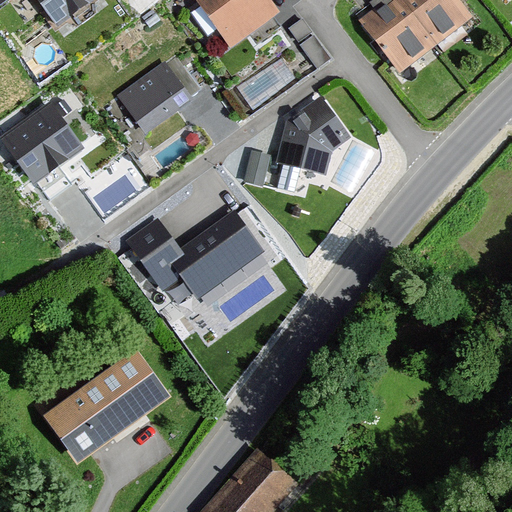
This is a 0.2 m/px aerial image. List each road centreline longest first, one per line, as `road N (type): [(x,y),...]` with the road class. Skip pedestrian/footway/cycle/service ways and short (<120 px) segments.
road 1 (tertiary): [(175,511),(323,310),(437,177)]
road 2 (residential): [(70,262),(348,58)]
road 3 (residential): [(348,58),(437,177)]
